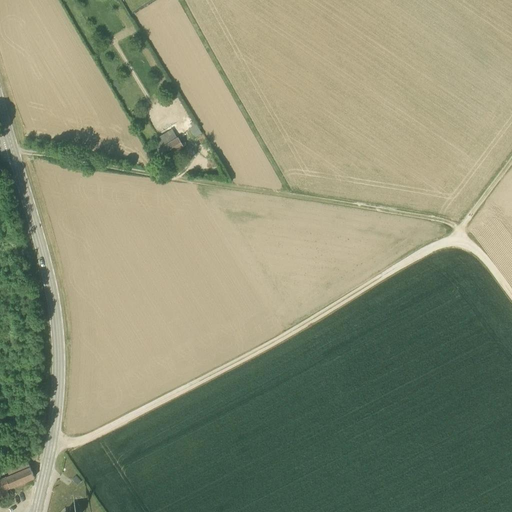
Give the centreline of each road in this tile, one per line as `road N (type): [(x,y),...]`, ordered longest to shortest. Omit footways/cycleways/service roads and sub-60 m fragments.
road 1 (track): [(460,228),(259,349),(49,453)]
road 2 (track): [(12,150),(460,228)]
road 3 (secondary): [(36,511),(56,411),(58,348),(46,268),(9,139)]
